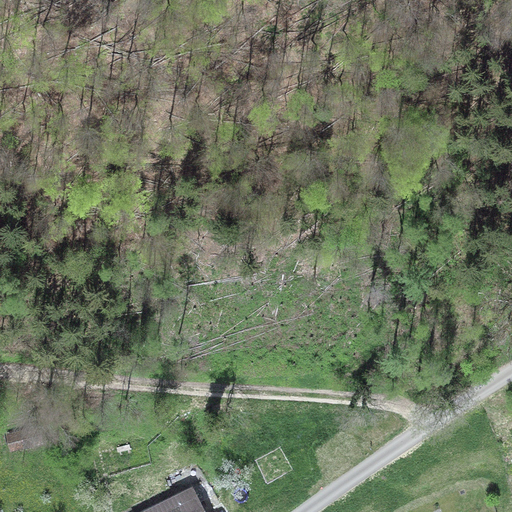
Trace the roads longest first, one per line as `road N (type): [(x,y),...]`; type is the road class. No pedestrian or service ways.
road 1 (track): [(0,368),(475,402)]
road 2 (unclassified): [(511,376),(310,511)]
